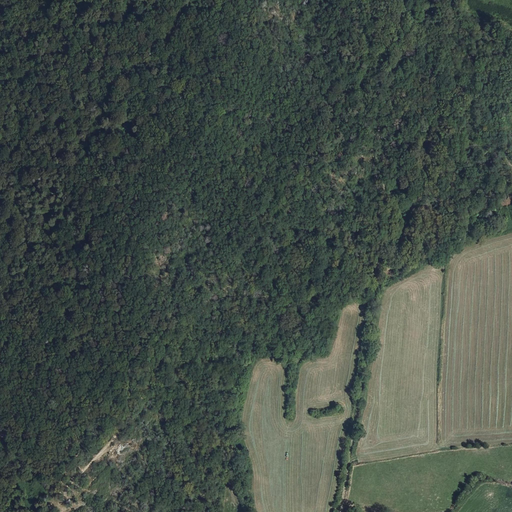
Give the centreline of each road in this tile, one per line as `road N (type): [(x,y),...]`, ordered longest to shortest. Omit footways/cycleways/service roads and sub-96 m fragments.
road 1 (track): [(340,511),(383,215),(376,0)]
road 2 (track): [(0,203),(80,240),(126,350),(122,425),(44,511)]
